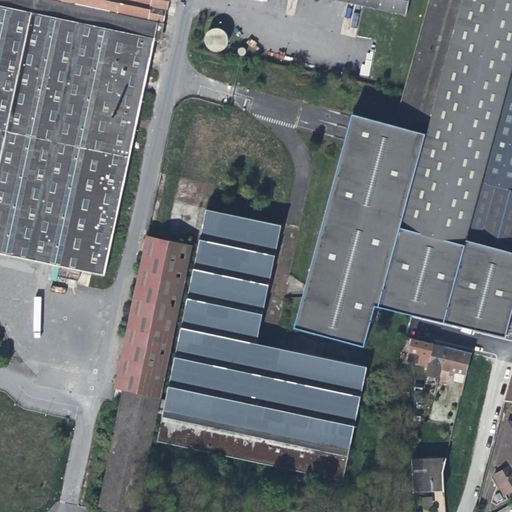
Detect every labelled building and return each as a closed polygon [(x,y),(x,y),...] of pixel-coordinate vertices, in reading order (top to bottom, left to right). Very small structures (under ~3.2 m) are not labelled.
[(0,0),(0,253),(49,264),(46,277),(77,281),(79,270),(104,276),(159,22),(164,23),(168,0),(0,0)] [(379,0),(338,0),(361,5),(361,7),(378,11),(379,0)] [(417,132),(393,126),(366,223),(462,260),(448,322),(489,332),(506,336),(511,310),(511,0),(428,0),(403,93),(396,118),(420,125),(417,132)] [(379,0),(378,11),(403,16),(405,0),(379,0)] [(230,42),(230,38),(229,34),(226,31),(223,29),(219,28),(215,29),(211,30),(209,33),(207,37),(206,40),(207,44),(209,48),(212,50),(215,52),(219,52),(223,51),(226,49),(229,46),(230,42)] [(147,234),(192,244),(200,207),(206,209),(157,441),(339,479),(361,367),(258,344),(285,226),(211,210),(230,118),(173,106),(147,234)] [(411,316),(448,322),(462,260),(366,223),(393,126),(346,114),(295,328),(364,344),(374,304),(411,316)] [(115,389),(122,390),(160,398),(192,244),(147,234),(115,389)] [(408,360),(428,365),(433,344),(422,341),(411,339),(409,350),(410,350),(408,360)] [(438,374),(440,367),(445,346),(442,346),(433,344),(428,365),(427,371),(438,374)] [(457,349),(445,346),(440,367),(449,369),(448,373),(453,374),(452,380),(463,383),(470,353),(457,349)] [(402,390),(413,391),(422,391),(423,385),(402,383),(402,390)] [(115,511),(135,511),(160,398),(122,390),(119,404),(109,450),(100,494),(97,508),(115,511)] [(421,402),(422,391),(413,391),(413,401),(421,402)] [(511,421),(508,421),(496,466),(500,472),(493,476),(504,494),(511,489),(511,421)] [(85,491),(100,494),(109,450),(94,447),(85,491)] [(412,459),(414,490),(430,489),(444,488),(444,470),(447,458),(412,459)] [(432,497),(422,497),(422,508),(432,508),(432,497)]
